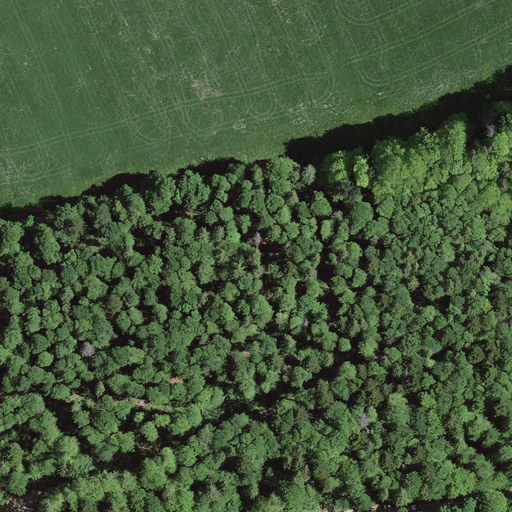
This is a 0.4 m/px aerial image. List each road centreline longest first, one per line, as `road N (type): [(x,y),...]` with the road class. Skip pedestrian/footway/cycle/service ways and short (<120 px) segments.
road 1 (track): [(17,511),(230,430),(511,295)]
road 2 (unclassified): [(511,499),(387,511)]
